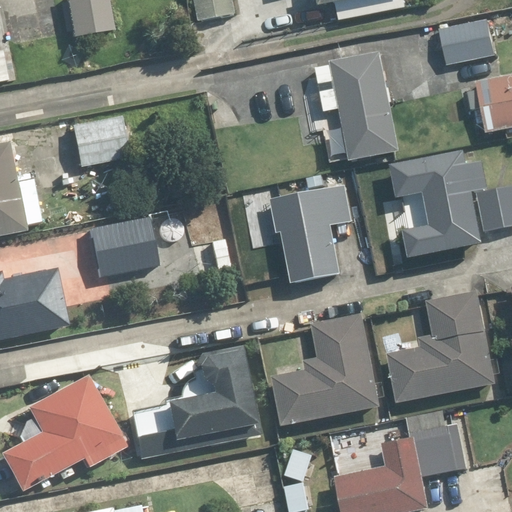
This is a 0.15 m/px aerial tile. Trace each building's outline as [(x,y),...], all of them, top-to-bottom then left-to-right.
[(112,0),(72,0),(76,37),(116,32),(112,0)] [(237,0),(198,0),(203,20),(240,13),(237,0)] [(385,51),(321,64),(330,113),(347,109),(357,160),(405,151),(385,51)] [(0,83),(11,82),(6,53),(0,53),(0,83)] [(511,80),(481,83),(487,135),(511,132),(511,80)] [(127,118),(74,125),(80,167),(132,159),(127,118)] [(43,221),(37,181),(23,183),(16,143),(0,145),(0,237),(31,233),(29,223),(43,221)] [(404,198),(385,202),(393,239),(412,235),(416,257),(489,242),(487,233),(511,227),(511,186),(493,190),(487,160),(472,163),(470,151),(398,166),(404,198)] [(357,219),(348,173),(313,180),(315,192),(278,199),(294,283),(348,273),(338,222),(357,219)] [(150,218),(94,231),(104,277),(161,264),(150,218)] [(228,239),(214,241),(220,277),(234,275),(228,239)] [(58,265),(0,275),(0,340),(69,328),(58,265)] [(439,334),(426,337),(428,347),(395,353),(404,403),(501,385),(483,290),(432,299),(439,334)] [(313,368),(277,377),(289,429),(388,406),(367,314),(318,325),(325,357),(311,360),(313,368)] [(263,423),(247,345),(197,355),(206,396),(135,411),(145,459),(183,451),(181,440),(263,423)] [(131,447),(92,375),(33,407),(46,432),(5,455),(25,492),(88,458),(93,467),(131,447)] [(471,469),(463,425),(450,428),(446,411),(410,418),(414,440),(389,445),(393,469),(345,478),(351,511),(414,511),(435,508),(429,477),(471,469)] [(287,511),(284,491),(243,499),(245,511),(287,511)]
